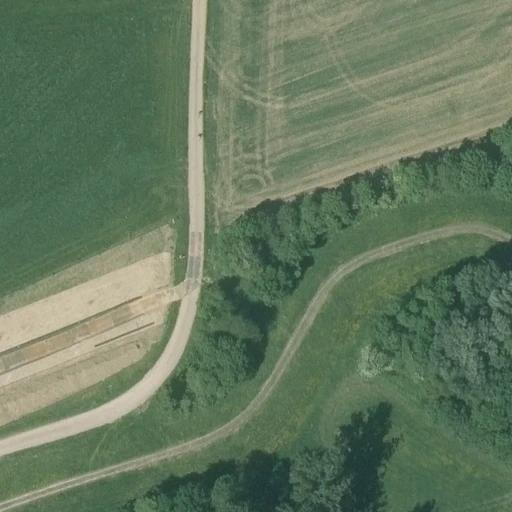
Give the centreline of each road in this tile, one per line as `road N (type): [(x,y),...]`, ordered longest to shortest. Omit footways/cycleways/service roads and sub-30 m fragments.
road 1 (track): [(0,506),(227,425),(272,379),(340,273),(475,223),(511,233)]
road 2 (track): [(0,450),(121,414),(159,376),(188,318),(196,0)]
